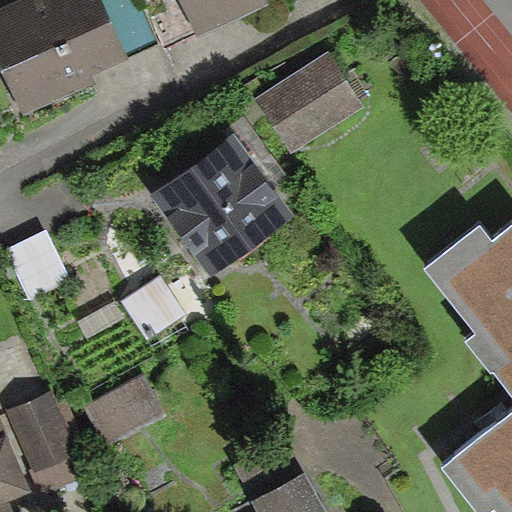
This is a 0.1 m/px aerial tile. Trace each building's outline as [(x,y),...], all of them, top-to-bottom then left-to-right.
[(10,0),(0,5),(0,45),(24,95),(131,43),(110,0),(10,0)] [(187,0),(200,26),(253,0),(187,0)] [(281,148),(350,108),(321,58),(251,98),(281,148)] [(210,271),(278,218),(221,145),(153,198),(210,271)] [(511,385),(511,224),(494,239),(480,221),(419,268),(511,385)] [(14,242),(31,291),(76,275),(59,226),(14,242)] [(152,329),(189,310),(170,273),(133,291),(152,329)] [(91,401),(114,441),(174,407),(151,367),(91,401)] [(20,511),(12,490),(35,482),(0,390),(0,389),(0,511),(20,511)] [(511,511),(511,412),(446,464),(484,511),(511,511)] [(314,511),(277,446),(234,470),(257,511),(314,511)]
